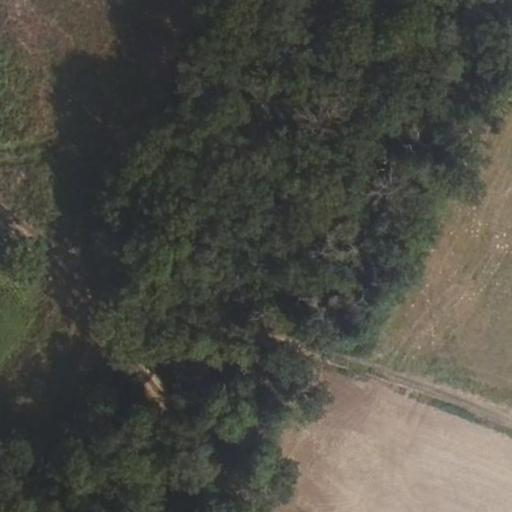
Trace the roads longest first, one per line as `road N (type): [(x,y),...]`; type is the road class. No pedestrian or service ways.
road 1 (track): [(511,452),(332,374),(77,285)]
road 2 (track): [(189,0),(77,285)]
road 3 (track): [(247,511),(77,285)]
